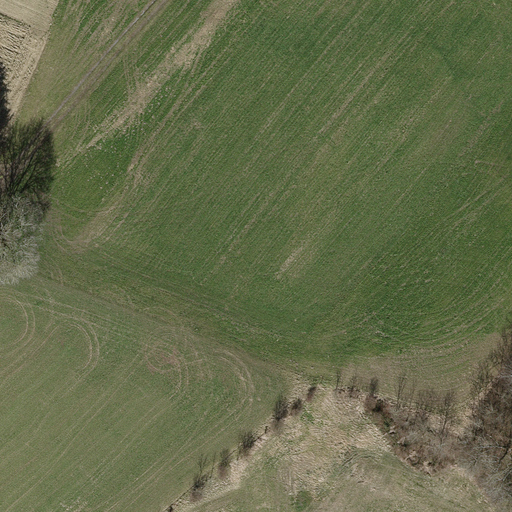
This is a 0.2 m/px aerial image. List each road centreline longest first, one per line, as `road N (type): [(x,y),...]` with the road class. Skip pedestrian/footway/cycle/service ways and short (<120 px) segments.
road 1 (motorway): [(122,511),(435,0)]
road 2 (motorway): [(288,0),(0,470)]
road 3 (track): [(0,178),(158,0)]
